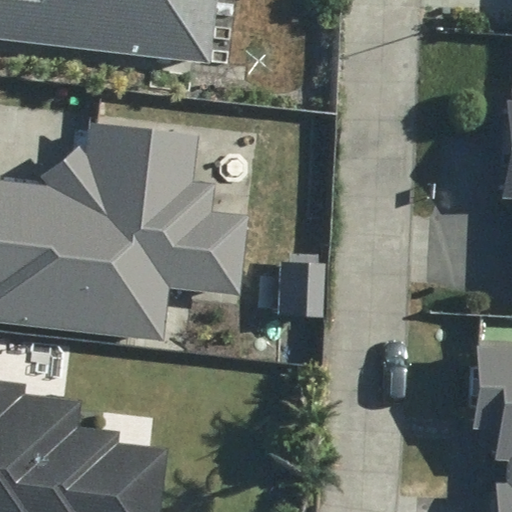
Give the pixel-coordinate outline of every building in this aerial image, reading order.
[(0,0),(0,42),(203,63),(210,0),(0,0)] [(511,201),(511,239),(509,304),(511,304),(511,103),(499,103),(494,201),(511,201)] [(0,326),(157,342),(162,291),(232,298),(240,218),(203,214),(206,186),(184,184),(189,137),(81,126),(78,157),(70,146),(29,177),(39,189),(0,185),(0,326)] [(320,265),(276,264),(275,316),(319,318),(320,265)] [(511,511),(511,350),(466,349),(462,430),(487,431),(486,462),(498,463),(496,485),(485,484),(483,511),(511,511)] [(0,511),(151,511),(158,451),(107,446),(108,434),(69,430),(72,402),(15,397),(16,387),(0,385),(0,511)]
